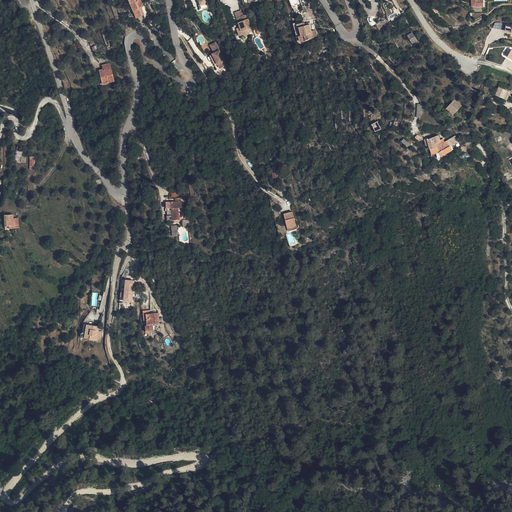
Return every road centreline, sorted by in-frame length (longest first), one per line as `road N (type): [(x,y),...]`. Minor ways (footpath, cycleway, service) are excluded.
road 1 (track): [(65,511),(85,487),(119,490),(201,469),(204,458),(91,459),(55,469),(34,493),(4,495),(52,437),(123,384),(108,341),(114,272),(128,238),(123,193)]
road 2 (unclassified): [(71,126),(111,191),(123,193),(137,79),(130,37),(142,35),(178,82),(191,80),(169,0)]
road 3 (track): [(489,158),(503,201),(511,308)]
road 4 (unclassified): [(31,0),(71,126)]
road 5 (residential): [(0,109),(14,113),(20,138),(28,138),(49,99),(71,126)]
